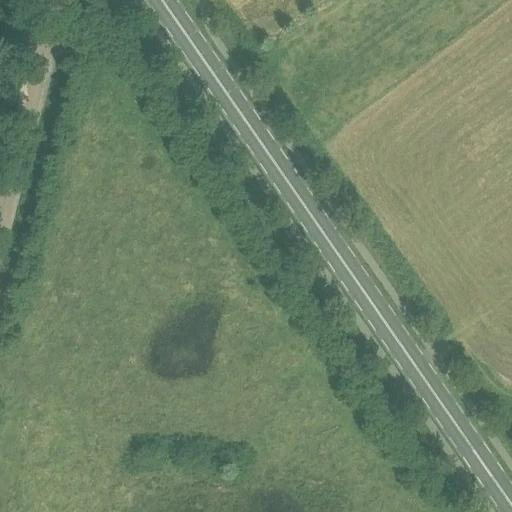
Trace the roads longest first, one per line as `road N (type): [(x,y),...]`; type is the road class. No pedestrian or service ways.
road 1 (secondary): [(511,507),(160,0)]
road 2 (track): [(0,207),(52,15)]
